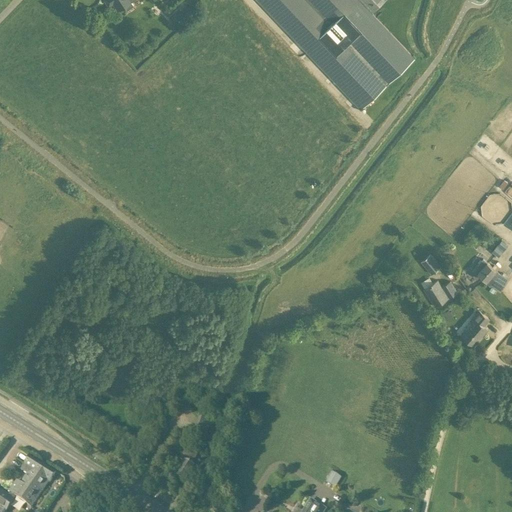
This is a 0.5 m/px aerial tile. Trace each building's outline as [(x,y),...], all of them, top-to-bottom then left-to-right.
[(113,5),(118,12),(125,7),(127,10),(134,5),(132,2),(134,0),(103,0),(109,8),(113,5)] [(256,0),(361,110),(415,60),(371,14),(385,0),(256,0)] [(175,24),(170,30),(174,34),(179,28),(175,24)] [(501,240),(492,251),(498,257),(508,246),(501,240)] [(421,262),(431,274),(441,266),(430,254),(421,262)] [(495,270),(483,259),(474,270),(477,272),(486,280),(500,289),(507,278),(495,270)] [(420,281),(423,287),(432,282),(430,277),(420,281)] [(434,306),(457,292),(449,281),(442,286),(437,280),(423,289),(434,306)] [(483,325),(488,318),(478,310),(470,319),(473,322),(462,335),(473,345),(487,329),(483,325)] [(179,417),(193,414),(190,404),(177,407),(179,417)] [(206,443),(212,423),(198,418),(192,439),(206,443)] [(186,483),(195,468),(191,466),(198,456),(186,448),(179,460),(183,462),(175,476),(181,480),(181,482),(183,484),(186,483)] [(32,508),(48,482),(49,483),(56,473),(30,456),(21,470),(27,474),(21,483),(16,480),(9,492),(32,508)] [(335,488),(341,478),(332,473),(326,483),(335,488)] [(0,511),(5,511),(15,499),(0,488),(0,511)] [(302,511),(323,511),(325,510),(310,500),(302,511)]
